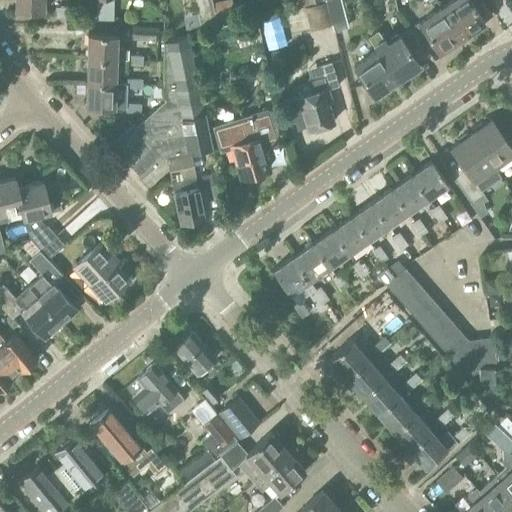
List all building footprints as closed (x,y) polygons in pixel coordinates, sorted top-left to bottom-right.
[(13,0),(14,10),(43,11),(43,0),(13,0)] [(211,0),(194,0),(202,31),(217,27),(211,0)] [(235,17),(231,0),(220,0),(213,2),(217,21),(235,17)] [(306,0),(287,0),(289,8),(308,4),(306,0)] [(325,0),(325,1),(331,25),(332,24),(333,30),(347,27),(341,0),(325,0)] [(395,0),(398,11),(412,7),(409,0),(395,0)] [(468,0),(450,0),(440,8),(459,37),(470,30),(472,33),(482,27),(480,24),(483,22),(468,0)] [(308,4),(289,8),(291,20),(307,17),(309,29),(331,25),(325,1),(308,4)] [(71,17),(71,7),(55,6),(55,16),(71,17)] [(459,37),(440,8),(410,28),(422,45),(430,40),(437,51),(440,49),(443,53),(453,46),(451,43),(459,37)] [(260,15),(268,50),(287,45),(279,11),(260,15)] [(97,33),(86,33),(85,58),(126,58),(126,54),(126,49),(116,49),(116,34),(118,34),(118,27),(118,26),(97,25),(97,33)] [(132,26),(132,39),(147,39),(155,39),(156,27),(132,26)] [(375,51),(395,80),(405,74),(407,77),(418,70),(416,67),(418,66),(398,36),(385,44),(376,30),(366,36),(375,51)] [(111,143),(142,177),(163,158),(212,150),(205,115),(204,113),(203,112),(189,45),(188,35),(162,42),(162,66),(162,83),(162,98),(165,101),(136,125),(134,123),(111,143)] [(395,80),(375,51),(353,66),(373,95),(376,93),(379,96),(389,90),(386,86),(395,80)] [(126,58),(126,63),(142,63),(142,54),(126,54),(126,58)] [(126,58),(85,58),(85,82),(126,83),(126,78),(126,63),(126,58)] [(331,62),(318,66),(307,69),(310,76),(306,82),(295,85),(298,96),(283,100),(290,123),(295,121),(297,129),(307,126),(308,129),(332,122),(326,102),(330,100),(327,89),(338,85),(331,62)] [(126,78),(126,83),(125,87),(141,87),(142,78),(126,78)] [(126,83),(85,82),(84,107),(114,107),(125,107),(125,102),(125,87),(126,83)] [(125,107),(125,111),(141,111),(141,102),(125,102),(125,107)] [(472,128),(473,131),(470,133),(494,165),(511,152),(511,149),(491,119),(484,124),(481,122),(472,128)] [(260,150),(263,149),(259,136),(257,137),(253,125),(241,129),(245,141),(231,146),(242,177),(266,169),(260,150)] [(483,191),(482,189),(501,176),(494,165),(470,133),(469,134),(467,132),(457,139),(458,141),(450,147),(468,173),(458,180),(472,199),(483,191)] [(413,172),(429,196),(448,182),(432,159),(413,172)] [(216,172),(197,176),(199,185),(207,184),(207,186),(209,197),(221,194),(218,183),(216,172)] [(429,196),(413,172),(393,186),(409,210),(429,196)] [(180,223),(204,218),(197,186),(195,175),(171,180),(174,191),(173,191),(180,223)] [(0,221),(7,220),(5,212),(20,208),(23,207),(16,186),(14,177),(0,180),(0,221)] [(46,226),(37,215),(61,209),(56,189),(45,192),(42,180),(17,187),(14,177),(16,186),(23,207),(20,208),(23,218),(31,240),(40,250),(56,236),(57,236),(47,225),(46,226)] [(409,210),(393,186),(372,200),(389,223),(409,210)] [(372,200),(352,214),(369,237),(389,223),(372,200)] [(438,204),(430,209),(439,222),(447,216),(438,204)] [(352,214),(332,227),(349,251),(369,237),(352,214)] [(419,237),(427,231),(418,218),(410,224),(419,237)] [(349,251),(332,227),(312,241),(328,265),(349,251)] [(400,250),(408,244),(399,231),(391,237),(400,250)] [(56,236),(40,250),(49,260),(65,246),(56,236)] [(49,260),(40,250),(31,240),(21,245),(32,257),(29,259),(41,273),(29,284),(61,322),(76,308),(52,281),(61,274),(49,260)] [(328,265),(312,241),(292,255),(308,278),(328,265)] [(99,243),(75,265),(106,300),(127,281),(106,258),(110,254),(99,243)] [(380,263),(384,260),(388,257),(379,245),(371,250),(380,263)] [(308,278),(292,255),(273,268),(289,292),(308,278)] [(359,258),(351,264),(360,277),(368,271),(359,258)] [(394,293),(413,276),(405,267),(385,283),(394,293)] [(340,272),(331,279),(339,291),(348,285),(340,272)] [(413,276),(394,293),(402,302),(421,286),(413,276)] [(29,284),(14,297),(2,282),(0,284),(0,303),(12,318),(21,309),(44,336),(61,322),(29,284)] [(320,286),(316,289),(305,297),(311,307),(320,302),(320,303),(329,297),(320,286)] [(429,295),(421,286),(402,302),(410,311),(429,295)] [(503,304),(501,292),(488,294),(490,306),(503,304)] [(437,305),(429,295),(410,311),(418,321),(437,305)] [(299,301),(292,306),(301,318),(307,313),(299,301)] [(444,313),(437,305),(418,321),(425,330),(444,313)] [(444,313),(425,330),(433,339),(452,322),(444,313)] [(452,322),(433,339),(441,348),(460,332),(452,322)] [(197,374),(216,357),(192,330),(173,347),(197,374)] [(0,353),(17,375),(25,369),(28,370),(34,366),(34,362),(35,361),(13,333),(6,339),(0,331),(0,353)] [(441,348),(447,356),(467,339),(460,332),(441,348)] [(372,345),(378,353),(390,342),(384,335),(372,345)] [(477,338),(480,363),(494,361),(490,336),(477,338)] [(447,356),(457,367),(480,363),(477,338),(467,339),(447,356)] [(345,375),(366,357),(349,339),(329,357),(345,375)] [(0,353),(0,389),(1,389),(3,389),(8,385),(8,382),(17,375),(0,353)] [(388,364),(394,371),(406,361),(399,353),(388,364)] [(366,357),(345,375),(361,393),(382,375),(366,357)] [(176,388),(154,363),(145,370),(144,369),(137,375),(138,377),(136,378),(144,387),(134,396),(148,412),(160,402),(168,411),(183,398),(175,389),(176,388)] [(493,368),(478,369),(479,383),(494,382),(493,368)] [(404,382),(410,389),(422,379),(415,371),(404,382)] [(382,375),(361,393),(377,411),(398,393),(382,375)] [(210,383),(200,392),(212,405),(222,397),(210,383)] [(431,389),(419,400),(426,407),(437,397),(431,389)] [(398,393),(377,411),(393,429),(414,411),(398,393)] [(219,410),(239,435),(258,419),(237,395),(219,410)] [(139,446),(107,408),(90,421),(120,457),(129,449),(131,452),(139,446)] [(436,418),(442,425),(454,415),(447,408),(436,418)] [(430,429),(414,411),(393,429),(409,448),(430,429)] [(235,441),(214,414),(201,423),(209,433),(200,440),(215,457),(219,454),(235,441)] [(511,422),(505,416),(497,425),(501,429),(511,439),(511,422)] [(436,437),(430,429),(409,448),(425,466),(445,448),(447,450),(456,442),(457,443),(468,432),(462,425),(451,435),(445,429),(436,437)] [(511,439),(501,429),(492,439),(510,456),(503,462),(505,464),(495,473),(511,492),(511,439)] [(261,473),(287,451),(269,431),(244,454),(252,463),(244,470),(252,480),(261,473)] [(64,461),(55,468),(76,495),(100,476),(93,466),(95,465),(72,436),(55,450),(64,461)] [(455,456),(464,466),(478,453),(469,444),(455,456)] [(153,447),(141,456),(155,473),(166,464),(153,447)] [(304,470),(287,451),(261,473),(252,480),(261,490),(269,482),(279,492),(304,470)] [(205,466),(197,456),(177,472),(185,482),(150,509),(149,508),(143,511),(185,511),(234,474),(219,454),(215,457),(215,458),(205,466)] [(54,511),(76,495),(55,468),(45,475),(37,465),(20,478),(46,511),(54,511)] [(452,465),(436,479),(445,491),(462,476),(452,465)] [(119,472),(105,483),(128,511),(143,511),(149,508),(127,481),(119,472)] [(476,486),(475,487),(497,511),(511,511),(511,492),(495,473),(478,488),(476,486)] [(135,489),(148,506),(158,498),(145,481),(135,489)] [(497,511),(475,487),(467,494),(474,501),(463,510),(465,511),(464,511),(497,511)] [(334,511),(338,509),(321,490),(296,511),(334,511)] [(273,497),(256,511),(274,511),(281,506),(273,497)]
